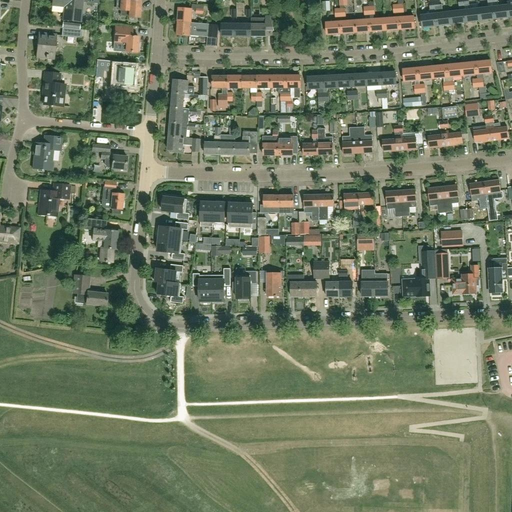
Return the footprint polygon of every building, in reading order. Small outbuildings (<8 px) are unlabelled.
[(52,0),(52,6),(65,8),(64,21),(81,22),(83,3),(100,4),(100,0),(52,0)] [(117,0),(117,1),(117,11),(121,11),(120,15),(121,17),(129,17),(129,18),(140,19),(142,1),(131,1),(131,0),(117,0)] [(458,0),(460,12),(450,13),(452,25),(466,23),(463,0),(458,0)] [(463,0),(466,23),(480,22),(479,10),(470,11),(468,0),(463,0)] [(487,0),(488,9),(479,10),(480,22),(495,20),(492,0),(487,0)] [(498,0),(492,0),(495,20),(510,18),(508,7),(499,8),(498,0)] [(440,1),(434,2),(435,11),(436,15),(437,27),(452,25),(450,13),(443,14),(442,5),(440,5),(440,1)] [(330,12),(330,2),(322,2),(323,12),(330,12)] [(314,3),(308,4),(311,17),(316,15),(314,3)] [(178,23),(191,24),(192,10),(179,10),(178,23)] [(395,15),(395,19),(385,20),(386,32),(400,31),(400,19),(399,14),(395,15)] [(414,18),(405,18),(404,14),(399,14),(400,19),(400,31),(415,30),(414,18)] [(437,27),(436,15),(421,17),(422,28),(437,27)] [(365,21),(356,22),(357,33),(371,32),(370,21),(370,16),(365,17),(365,21)] [(385,20),(376,20),(375,16),(370,16),(370,21),(371,32),(386,32),(385,20)] [(251,25),(251,37),(266,37),(266,31),(274,32),(271,17),(266,17),(266,19),(252,19),(252,25),(251,25)] [(336,23),(326,24),(327,35),(342,34),(341,23),(341,18),(336,19),(336,23)] [(356,22),(346,22),(346,18),(341,18),(341,23),(342,34),(357,33),(356,22)] [(178,23),(177,36),(191,37),(191,36),(207,37),(208,25),(191,24),(178,23)] [(208,25),(207,37),(218,38),(218,26),(208,25)] [(236,37),(237,25),(222,25),(222,37),(236,37)] [(251,25),(237,25),(236,37),(251,37),(251,25)] [(132,29),(116,28),(115,43),(122,43),(121,52),(138,54),(139,38),(132,37),(132,29)] [(82,31),(62,29),(62,36),(81,38),(82,31)] [(37,59),(54,61),(57,36),(39,34),(37,59)] [(97,60),(96,69),(103,69),(103,71),(104,71),(110,72),(110,75),(115,75),(115,85),(115,87),(125,88),(125,85),(135,86),(136,76),(133,76),(134,69),(123,68),(123,62),(97,60)] [(476,64),(477,75),(492,74),(491,62),(476,64)] [(499,74),(506,73),(504,62),(497,63),(499,74)] [(477,75),(476,64),(462,65),(463,76),(477,75)] [(462,65),(447,66),(448,78),(463,76),(462,65)] [(448,78),(447,66),(432,68),(434,79),(448,78)] [(434,79),(432,68),(418,69),(419,81),(434,79)] [(419,81),(418,69),(403,71),(404,82),(419,81)] [(60,75),(45,73),(43,91),(45,91),(44,105),(63,108),(65,86),(59,85),(60,75)] [(381,74),(382,86),(397,85),(396,73),(381,74)] [(382,86),(381,74),(367,75),(367,86),(382,86)] [(367,75),(352,76),(353,87),(367,86),(367,75)] [(338,76),(323,77),(324,89),(338,88),(338,76)] [(347,88),(353,87),(352,76),(338,76),(338,88),(347,88)] [(228,102),(227,77),(213,77),(213,89),(222,89),(222,94),(219,94),(219,108),(228,108),(228,102)] [(242,77),(227,77),(228,102),(233,102),(233,94),(228,94),(228,89),(242,89),(242,77)] [(257,77),(242,77),(242,89),(251,89),(251,94),(252,102),(257,102),(257,77)] [(257,77),(257,102),(262,102),(262,94),(264,94),(264,89),(271,89),(271,77),(257,77)] [(286,77),(271,77),(271,89),(278,89),(278,94),(281,94),(281,102),(281,114),(286,114),(286,77)] [(301,77),(286,77),(286,114),(287,114),(287,102),(291,102),(291,94),(291,89),(294,89),(294,99),(300,98),(300,89),(301,89),(301,77)] [(324,89),(323,77),(308,78),(309,90),(324,89)] [(195,88),(188,87),(188,82),(174,81),(173,94),(185,95),(187,95),(190,95),(190,96),(194,96),(195,88)] [(415,95),(416,95),(416,98),(403,99),(404,106),(406,107),(422,106),(420,94),(419,86),(414,87),(415,95)] [(185,95),(173,94),(172,108),(183,109),(184,104),(185,95)] [(478,104),(465,105),(466,118),(480,116),(478,104)] [(459,118),(457,107),(442,109),(444,120),(459,118)] [(183,109),(172,108),(170,123),(182,124),(183,116),(189,116),(189,115),(201,116),(202,110),(183,109)] [(435,108),(422,109),(423,117),(436,115),(435,108)] [(406,111),(407,120),(420,119),(419,110),(406,111)] [(485,118),(486,124),(486,126),(474,128),(474,133),(476,143),(482,142),(482,144),(492,142),(489,117),(485,118)] [(493,117),(489,117),(492,142),(509,140),(508,128),(501,129),(500,123),(494,124),(493,117)] [(331,122),(330,122),(330,135),(338,134),(338,122),(331,122)] [(170,123),(169,137),(181,138),(187,138),(188,129),(196,130),(197,125),(188,124),(182,124),(170,123)] [(365,127),(357,128),(359,155),(374,154),(373,142),(373,135),(365,136),(365,127)] [(359,155),(357,128),(349,128),(350,137),(343,137),(343,144),(344,155),(359,155)] [(221,144),(220,156),(235,156),(235,137),(236,137),(236,129),(231,129),(231,136),(221,136),(221,137),(221,144)] [(313,140),(313,144),(304,145),(304,156),(319,156),(318,129),(318,131),(312,132),(313,140)] [(333,155),(333,144),(333,138),(326,138),(326,129),(318,129),(319,156),(333,155)] [(264,137),(264,144),(264,156),(279,156),(278,138),(279,138),(279,131),(278,131),(273,131),(273,137),(264,137)] [(250,156),(250,153),(258,154),(258,132),(243,132),(243,144),(235,144),(236,137),(235,137),(235,156),(250,156)] [(447,147),(445,132),(441,133),(441,136),(429,137),(430,149),(447,147)] [(449,132),(445,132),(447,147),(457,146),(457,145),(463,145),(462,134),(450,135),(449,132)] [(215,136),(214,136),(214,144),(205,143),(205,155),(220,156),(221,144),(221,137),(215,136)] [(399,137),(400,152),(418,150),(417,139),(404,140),(403,136),(399,137)] [(61,152),(62,139),(44,137),(43,145),(34,144),(33,152),(34,152),(32,170),(51,172),(54,151),(61,152)] [(169,137),(168,151),(169,151),(171,153),(176,154),(178,152),(183,152),(183,145),(192,146),(192,153),(194,153),(200,153),(201,140),(181,138),(169,137)] [(278,138),(279,156),(294,156),(294,154),(299,154),(298,137),(293,137),(293,138),(279,138),(278,138)] [(400,152),(399,137),(395,137),(395,141),(383,142),(383,152),(390,152),(390,153),(400,152)] [(108,168),(112,169),(112,170),(126,171),(127,158),(116,157),(116,155),(110,154),(110,147),(93,145),(92,152),(102,153),(101,160),(106,160),(105,165),(108,168)] [(499,181),(485,183),(489,214),(497,213),(495,200),(502,199),(503,197),(503,194),(501,192),(499,181)] [(102,207),(101,208),(112,209),(111,214),(113,214),(113,215),(120,216),(120,211),(122,211),(123,195),(114,195),(115,190),(116,183),(105,182),(104,189),(103,189),(102,202),(102,207)] [(489,214),(485,183),(470,185),(472,197),(473,203),(480,202),(481,210),(488,209),(489,214)] [(70,186),(70,187),(54,185),(54,193),(41,192),(39,216),(57,218),(59,200),(69,201),(69,194),(75,194),(76,187),(70,186)] [(458,186),(443,188),(446,213),(454,212),(453,204),(460,203),(459,198),(458,186)] [(446,213),(443,188),(428,189),(430,201),(430,206),(437,206),(438,214),(446,213)] [(416,190),(401,191),(403,217),(411,217),(410,208),(417,208),(417,202),(416,190)] [(403,217),(401,191),(387,192),(387,204),(388,210),(395,209),(396,218),(403,217)] [(374,193),(359,194),(360,208),(361,228),(365,228),(364,209),(364,210),(364,205),(375,205),(374,193)] [(360,208),(359,194),(344,195),(345,210),(355,210),(355,212),(353,214),(354,228),(356,228),(361,228),(360,208)] [(334,195),(319,196),(319,210),(319,221),(325,220),(329,220),(328,216),(328,207),(335,207),(334,195)] [(186,213),(187,200),(175,198),(175,197),(166,196),(166,197),(164,197),(163,211),(177,213),(177,219),(189,221),(190,214),(186,213)] [(279,208),(279,196),(264,197),(265,214),(279,214),(279,213),(279,208)] [(294,196),(279,196),(279,208),(279,213),(294,213),(294,196)] [(304,208),(305,208),(305,212),(299,212),(299,223),(300,223),(300,235),(310,235),(309,223),(307,223),(307,217),(314,216),(314,221),(319,221),(319,210),(319,196),(304,196),(304,208)] [(213,225),(214,203),(202,202),(201,224),(213,225)] [(226,203),(214,203),(213,225),(225,225),(226,203)] [(242,204),(230,203),(229,228),(241,228),(242,204)] [(253,229),(253,204),(242,204),(241,228),(253,229)] [(467,210),(460,210),(461,221),(468,220),(467,210)] [(279,230),(267,230),(266,218),(258,218),(258,236),(279,236),(279,230)] [(104,263),(106,264),(106,263),(111,263),(113,251),(115,251),(117,251),(118,241),(116,241),(117,233),(106,231),(107,222),(85,219),(84,230),(93,231),(92,241),(104,242),(103,249),(101,249),(99,262),(104,263)] [(161,229),(159,229),(158,238),(160,238),(159,239),(182,242),(184,230),(188,231),(189,224),(176,222),(175,229),(161,227),(161,229)] [(342,234),(341,222),(333,223),(334,235),(342,234)] [(299,223),(292,223),(292,236),(300,235),(300,223),(299,223)] [(0,242),(18,244),(20,230),(0,227),(0,242)] [(260,237),(260,253),(269,253),(269,237),(260,237)] [(173,253),(172,260),(184,261),(185,254),(181,253),(182,242),(159,239),(158,252),(173,253)] [(231,255),(231,246),(221,246),(221,251),(221,255),(231,255)] [(430,280),(437,279),(436,251),(422,252),(423,279),(417,280),(403,281),(404,297),(418,297),(431,296),(430,280)] [(449,254),(437,255),(438,271),(438,279),(450,279),(450,271),(449,254)] [(257,268),(267,267),(267,257),(257,258),(257,268)] [(503,269),(489,269),(490,293),(492,293),(492,296),(501,295),(501,293),(503,293),(503,280),(508,280),(508,276),(508,269),(508,264),(503,264),(503,269)] [(184,266),(171,265),(171,271),(156,269),(156,271),(154,271),(153,280),(155,280),(155,282),(181,285),(181,284),(175,283),(176,273),(183,273),(184,266)] [(479,278),(479,266),(472,267),(472,275),(463,276),(463,279),(453,280),(454,295),(464,294),(464,295),(477,294),(476,286),(479,286),(479,278)] [(231,269),(224,269),(224,276),(212,276),(212,301),(214,301),(214,303),(223,303),(223,301),(225,301),(225,287),(231,286),(231,269)] [(376,271),(363,271),(363,283),(363,297),(376,297),(376,283),(376,274),(376,271)] [(250,276),(237,276),(237,299),(239,299),(239,301),(249,301),(249,299),(251,299),(251,284),(257,284),(257,272),(250,272),(250,276)] [(276,273),(268,273),(268,297),(282,297),(282,279),(284,279),(284,272),(276,272),(276,273)] [(201,274),(193,274),(193,287),(200,287),(200,301),(202,301),(202,303),(211,303),(211,301),(212,301),(212,276),(201,276),(201,274)] [(389,274),(383,274),(376,274),(376,283),(376,297),(389,297),(389,274)] [(305,283),(305,275),(288,275),(288,284),(292,284),(292,298),(305,298),(305,283)] [(76,304),(106,307),(108,296),(94,294),(95,292),(88,291),(90,278),(74,276),(72,294),(77,294),(76,304)] [(184,297),(180,296),(181,285),(155,282),(154,282),(158,283),(157,295),(172,296),(171,302),(183,304),(184,297)] [(340,297),(340,282),(327,282),(327,297),(340,297)] [(340,282),(340,297),(353,297),(353,282),(340,282)] [(305,283),(305,298),(318,298),(318,283),(305,283)]
